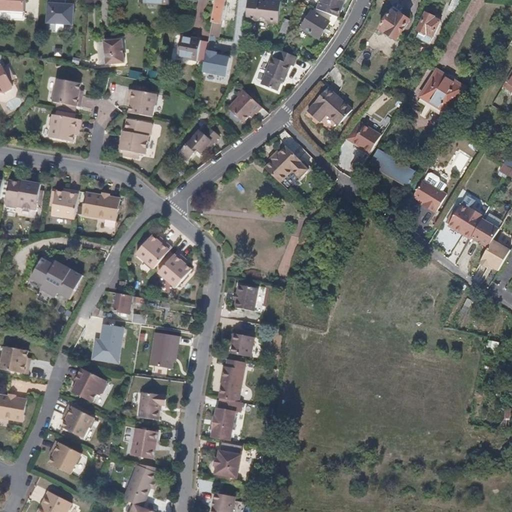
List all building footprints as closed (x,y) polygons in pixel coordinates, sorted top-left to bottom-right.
[(26,0),(1,0),(1,13),(26,14),(26,0)] [(226,0),(216,0),(212,23),(221,24),(226,0)] [(322,0),(318,10),(338,18),(344,0),(322,0)] [(455,14),(463,0),(452,0),(447,10),(455,14)] [(261,2),(247,1),(245,23),(257,24),(260,21),(263,21),(267,25),(278,26),(280,4),(266,3),(264,5),(261,2)] [(60,5),(50,4),(48,24),(74,26),(75,6),(65,5),(60,5)] [(318,10),(313,8),(300,27),(319,39),(329,24),(333,26),(338,18),(318,10)] [(403,14),(395,9),(381,29),(397,41),(410,23),(401,17),(403,14)] [(426,12),(417,30),(418,30),(417,31),(418,33),(423,35),(425,35),(425,34),(433,37),(441,20),(434,17),(435,16),(426,12)] [(221,24),(212,23),(212,25),(209,39),(218,41),(221,24)] [(423,35),(418,33),(415,37),(429,44),(433,37),(425,34),(425,35),(423,35)] [(209,42),(180,36),(176,58),(204,63),(202,72),(226,77),(230,59),(217,56),(218,53),(207,51),(209,42)] [(106,65),(124,63),(122,40),(104,42),(106,65)] [(280,49),(276,58),(273,56),(261,84),(277,91),(281,82),(284,82),(291,64),(294,65),(297,57),(280,49)] [(0,96),(5,94),(7,94),(15,90),(16,87),(13,81),(11,77),(15,75),(11,67),(7,70),(5,66),(0,69),(0,96)] [(465,88),(437,71),(422,97),(449,114),(465,88)] [(85,108),(87,96),(83,95),(83,91),(84,85),(60,81),(57,104),(85,108)] [(131,114),(155,118),(160,95),(149,93),(144,92),(145,88),(137,87),(136,91),(131,90),(129,102),(133,103),(132,107),(131,114)] [(351,110),(325,88),(312,104),(314,105),(307,113),(318,123),(325,115),(338,126),(351,110)] [(256,112),(261,107),(243,90),(227,108),(242,122),(248,115),(253,110),(255,112),(256,112)] [(78,133),(83,134),(85,122),(57,116),(53,139),(77,144),(77,138),(78,133)] [(153,123),(130,120),(128,132),(126,132),(123,151),(130,152),(129,157),(138,158),(139,153),(148,155),(151,137),(154,135),(155,126),(153,123)] [(346,138),(369,154),(380,137),(380,136),(359,121),(357,123),(346,138)] [(211,142),(213,144),(218,137),(207,128),(202,134),(199,132),(179,155),(186,162),(195,152),(199,155),(205,149),(211,142)] [(269,163),(262,170),(277,185),(288,173),(296,180),(305,171),(297,164),(298,163),(283,148),(276,156),(269,163)] [(415,173),(378,150),(368,167),(404,191),(415,173)] [(266,161),(269,163),(276,156),(274,153),(266,161)] [(348,169),(355,175),(364,162),(357,157),(348,169)] [(511,168),(504,164),(500,172),(508,176),(511,168)] [(451,187),(427,173),(417,190),(428,197),(427,199),(438,206),(439,204),(441,204),(451,187)] [(40,201),(44,202),(45,195),(41,195),(43,186),(23,183),(23,186),(11,183),(6,208),(17,211),(20,209),(38,212),(39,207),(40,201)] [(77,221),(82,193),(70,191),(69,195),(65,194),(58,193),(58,196),(54,195),(53,206),(56,207),(55,217),(77,221)] [(123,200),(112,198),(105,197),(88,194),(85,216),(119,222),(123,200)] [(449,226),(472,240),(472,239),(483,221),(485,217),(471,209),(470,211),(462,206),(461,209),(460,208),(449,226)] [(483,221),(472,239),(488,249),(493,241),(499,230),(483,221)] [(153,247),(171,251),(172,249),(163,241),(160,244),(156,242),(152,238),(145,245),(153,247)] [(185,252),(190,245),(182,239),(177,247),(185,252)] [(509,251),(493,241),(488,249),(479,265),(486,268),(487,265),(497,271),(509,251)] [(154,271),(171,251),(153,247),(145,245),(136,255),(154,271)] [(192,271),(187,268),(184,265),(187,261),(177,253),(159,275),(177,291),(192,271)] [(45,254),(33,277),(44,284),(42,288),(58,296),(60,292),(73,298),(80,285),(73,282),(76,277),(61,270),(64,264),(45,254)] [(85,275),(64,264),(61,270),(76,277),(73,282),(80,285),(85,275)] [(239,286),(237,296),(238,296),(237,301),(235,301),(233,309),(253,313),(258,290),(239,286)] [(130,317),(132,304),(133,297),(128,296),(118,295),(115,315),(130,317)] [(143,306),(145,299),(141,298),(135,297),(133,297),(132,304),(143,306)] [(169,311),(170,303),(163,302),(161,309),(169,311)] [(133,324),(145,326),(147,317),(135,315),(133,324)] [(124,328),(104,326),(102,340),(96,339),(93,359),(119,363),(124,328)] [(182,338),(156,334),(150,366),(172,369),(175,357),(178,358),(182,338)] [(254,339),(233,335),(231,343),(233,343),(230,355),(251,358),(254,339)] [(487,353),(498,356),(502,342),(490,339),(487,353)] [(1,370),(17,373),(21,371),(31,364),(31,363),(27,363),(28,358),(29,351),(5,347),(1,370)] [(223,378),(219,400),(238,403),(246,364),(227,360),(226,367),(224,368),(222,377),(223,378)] [(21,371),(17,373),(29,375),(31,364),(21,371)] [(79,385),(76,389),(73,394),(94,405),(98,397),(101,398),(102,396),(105,396),(108,389),(107,385),(109,383),(83,370),(76,383),(79,385)] [(28,401),(17,399),(7,397),(0,395),(0,418),(24,423),(28,401)] [(162,408),(163,398),(141,396),(139,421),(158,423),(160,408),(162,408)] [(212,430),(211,439),(230,442),(235,413),(240,414),(242,404),(238,403),(219,400),(218,409),(216,409),(215,417),(213,417),(211,430),(212,430)] [(68,419),(67,423),(63,429),(86,441),(96,420),(71,406),(65,417),(68,419)] [(158,435),(136,431),(131,458),(154,462),(158,435)] [(56,456),(54,460),(50,466),(72,477),(83,456),(58,443),(52,454),(56,456)] [(219,452),(217,460),(216,467),(214,475),(237,479),(241,456),(240,456),(241,447),(222,444),(220,452),(219,452)] [(143,508),(158,470),(138,466),(124,501),(135,505),(143,508)] [(69,511),(73,505),(50,493),(40,511),(69,511)] [(233,511),(236,497),(215,493),(212,511),(233,511)]
